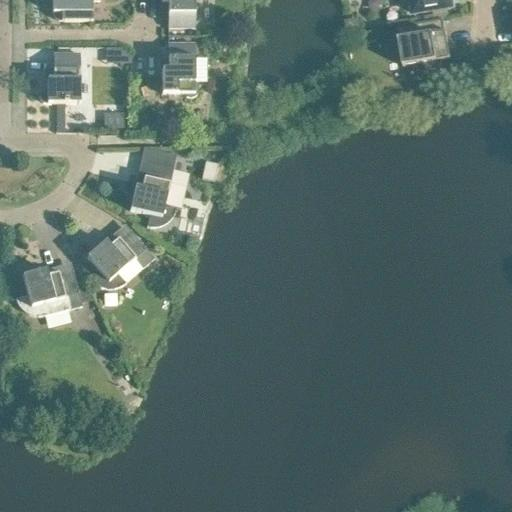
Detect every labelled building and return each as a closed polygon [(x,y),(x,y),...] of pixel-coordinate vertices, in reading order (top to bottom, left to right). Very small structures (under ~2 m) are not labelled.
[(52,0),(52,14),(53,15),(53,16),(54,17),(54,19),(55,20),(56,21),(57,22),(59,22),(60,23),(61,23),(92,23),(92,3),(100,2),(100,0),(52,0)] [(161,0),(162,9),(168,9),(168,29),(194,29),(194,0),(161,0)] [(395,0),(396,1),(402,0),(411,0),(414,15),(455,8),(453,0),(395,0)] [(397,29),(402,62),(404,68),(423,65),(425,68),(427,71),(431,72),(435,73),(438,71),(441,69),(442,65),(442,62),(447,61),(447,59),(450,58),(448,44),(445,45),(443,37),(447,36),(446,33),(445,33),(443,21),(397,29)] [(195,45),(168,45),(168,66),(162,66),(162,95),(183,95),(186,98),(190,99),(195,98),(198,95),(199,91),(198,87),(194,84),(195,45)] [(121,52),(115,52),(115,67),(131,67),(131,62),(121,52)] [(47,76),(47,91),(43,92),(40,94),(39,98),(40,102),(43,105),(47,105),(80,105),(80,55),(53,56),(53,76),(47,76)] [(147,227),(146,229),(153,229),(160,228),(166,225),(171,221),(174,216),(177,210),(165,207),(176,157),(150,151),(142,185),(136,184),(130,212),(150,217),(147,228),(147,227)] [(205,163),(201,181),(214,184),(218,166),(205,163)] [(109,240),(87,259),(100,275),(92,282),(92,281),(91,282),(94,285),(97,288),(101,289),(106,291),(110,291),(115,290),(119,289),(123,287),(126,284),(118,275),(135,261),(143,270),(154,260),(129,231),(113,245),(109,240)] [(84,279),(75,282),(72,271),(52,276),(50,270),(22,277),(27,297),(17,300),(15,300),(18,306),(21,311),(27,315),(33,318),(39,319),(45,318),(82,308),(81,305),(93,301),(84,279)]
